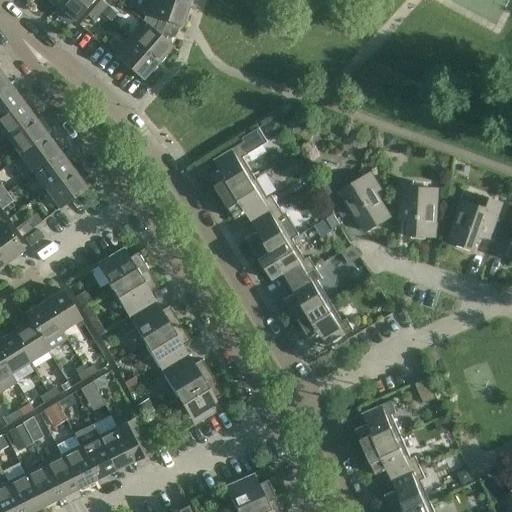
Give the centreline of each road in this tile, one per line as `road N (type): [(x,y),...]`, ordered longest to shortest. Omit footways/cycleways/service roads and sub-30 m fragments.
road 1 (residential): [(311,393),(156,152),(79,76),(28,39)]
road 2 (residential): [(130,195),(268,414)]
road 3 (residential): [(311,393),(497,300)]
road 4 (residential): [(268,414),(90,511)]
road 5 (residential): [(28,39),(130,195)]
road 6 (residential): [(368,511),(311,393)]
road 7 (residential): [(497,300),(375,255)]
